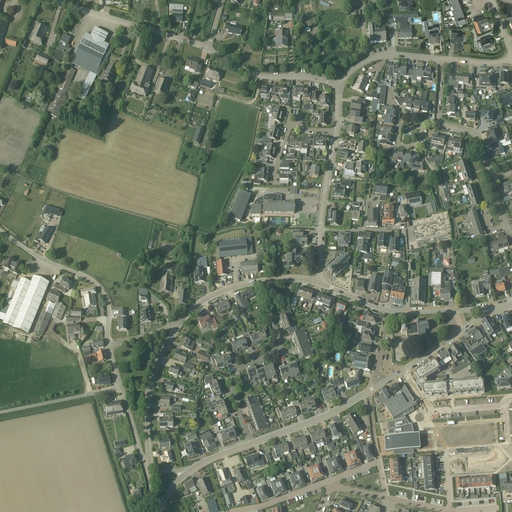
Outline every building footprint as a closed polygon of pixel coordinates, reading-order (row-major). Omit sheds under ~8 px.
[(398,0),(399,6),(405,5),(405,8),(412,8),(411,0),(398,0)] [(458,2),(449,5),(451,10),(460,7),(458,2)] [(168,12),(173,12),(172,22),(182,23),(183,6),(169,5),(168,12)] [(460,7),(451,10),(453,15),(462,11),(460,7)] [(462,11),(453,15),(455,19),(463,16),(462,11)] [(273,15),(273,17),(273,23),(285,23),(285,22),(285,17),(285,15),(273,15)] [(484,30),(482,25),(489,23),(486,15),(479,18),(473,21),(477,32),(484,30)] [(463,16),(455,19),(457,24),(465,21),(463,16)] [(426,20),(421,20),(423,31),(425,31),(426,34),(427,34),(427,37),(430,37),(430,42),(439,40),(442,39),(441,35),(439,35),(438,32),(439,32),(438,26),(433,27),(433,28),(433,30),(427,30),(427,29),(426,20)] [(41,44),(43,39),(42,39),(46,27),(35,23),(31,32),(31,33),(29,40),(41,44)] [(228,30),(227,33),(240,36),(242,28),(230,25),(230,24),(226,24),(225,30),(228,30)] [(374,26),(368,26),(370,44),(376,44),(376,43),(386,42),(384,28),(375,29),(374,26)] [(400,30),(399,30),(399,39),(411,39),(411,30),(411,26),(408,26),(400,27),(400,30)] [(80,68),(98,76),(106,59),(103,57),(105,51),(109,53),(112,48),(104,44),(108,36),(94,29),(90,37),(86,35),(72,63),(80,68)] [(276,32),(275,48),(288,48),(287,32),(276,32)] [(463,47),(463,43),(462,43),(462,40),(464,40),(463,35),(460,35),(460,36),(458,35),(458,32),(452,32),(451,39),(454,39),(454,45),(458,45),(458,46),(463,47)] [(494,45),(493,45),(490,37),(484,39),(485,39),(480,41),(481,43),(480,43),(479,45),(480,47),(481,47),(482,47),(483,48),(487,46),(487,47),(490,46),(491,47),(493,46),(494,45)] [(15,47),(17,41),(7,38),(5,44),(15,47)] [(66,60),(68,55),(71,50),(68,49),(69,47),(68,46),(67,45),(69,41),(62,38),(52,59),(59,62),(60,59),(63,61),(66,60)] [(39,53),(34,63),(46,68),(50,59),(49,59),(50,58),(46,56),(45,57),(43,56),(43,55),(39,53)] [(188,71),(189,68),(196,70),(195,72),(199,74),(202,65),(198,64),(199,62),(188,58),(184,70),(188,71)] [(111,83),(113,79),(111,78),(115,69),(109,66),(104,75),(103,75),(101,79),(111,83)] [(386,69),(385,76),(388,76),(388,78),(392,79),(392,76),(397,76),(398,69),(398,66),(393,66),(392,68),(392,69),(389,69),(386,69)] [(65,96),(75,72),(66,67),(66,69),(46,113),(58,119),(67,97),(65,96)] [(147,91),(149,87),(148,86),(153,72),(141,67),(133,85),(130,91),(145,97),(148,91),(147,91)] [(209,67),(205,78),(218,82),(222,71),(209,67)] [(397,76),(396,79),(400,80),(400,76),(409,77),(409,74),(406,73),(406,67),(401,67),(401,69),(400,69),(400,70),(398,69),(397,76)] [(409,74),(409,77),(413,78),(412,81),(416,81),(416,78),(421,78),(421,79),(422,75),(422,72),(422,69),(417,68),(417,70),(416,70),(416,71),(414,71),(410,71),(409,74)] [(421,78),(420,84),(424,84),(424,81),(429,82),(430,79),(433,79),(433,73),(430,73),(431,70),(425,69),(425,71),(424,72),(422,72),(422,75),(421,79),(421,78)] [(378,84),(381,77),(381,76),(376,73),(372,82),(378,84)] [(360,75),(354,88),(362,92),(368,79),(360,75)] [(476,90),(486,90),(486,77),(484,77),(484,75),(481,75),(481,76),(480,76),(480,81),(476,81),(476,90)] [(508,81),(508,75),(501,75),(501,81),(498,81),(498,87),(501,87),(501,85),(509,85),(509,81),(508,81)] [(459,83),(464,83),(465,83),(465,77),(457,76),(457,79),(453,78),(452,89),(458,90),(459,83)] [(489,77),(486,77),(486,90),(496,91),(496,84),(493,84),(493,77),(492,77),(492,76),(489,76),(489,77)] [(464,83),(464,85),(472,86),(473,80),(469,79),(469,77),(465,77),(465,83),(464,83)] [(159,79),(153,93),(164,97),(170,83),(159,79)] [(196,90),(197,87),(198,87),(199,82),(195,81),(194,84),(191,82),(189,87),(196,90)] [(262,98),(265,99),(269,99),(270,93),(270,89),(270,88),(267,87),(267,85),(261,85),(260,95),(261,95),(261,97),(262,98)] [(270,89),(270,93),(271,93),(271,97),(276,97),(277,95),(280,95),(281,89),(281,87),(275,86),(275,88),(271,88),(271,89),(270,89)] [(281,89),(280,95),(284,96),(283,100),(289,100),(289,98),(290,92),(290,89),(287,89),(287,87),(281,87),(281,89)] [(297,96),(301,96),(301,87),(295,87),(295,91),(292,91),(291,97),(297,98),(297,96)] [(301,87),(301,96),(304,96),(304,98),(310,99),(311,90),(307,89),(307,88),(301,87)] [(318,93),(312,93),(311,102),(317,102),(317,101),(321,101),(321,107),(329,107),(328,96),(321,96),(321,97),(318,97),(318,93)] [(511,94),(501,98),(505,108),(511,104),(511,94)] [(405,109),(410,110),(413,97),(412,100),(408,99),(408,96),(405,95),(404,99),(398,98),(395,100),(399,106),(401,104),(403,104),(403,105),(406,106),(405,109)] [(446,106),(455,107),(456,107),(457,99),(457,98),(464,99),(464,95),(457,95),(457,96),(454,95),(450,98),(447,98),(446,106)] [(417,98),(413,97),(410,110),(411,110),(411,107),(414,108),(413,110),(418,111),(421,99),(420,102),(416,101),(417,98)] [(421,99),(418,111),(419,112),(419,109),(422,109),(422,112),(427,113),(427,112),(428,106),(429,104),(424,103),(425,100),(421,99)] [(352,104),(351,111),(360,112),(360,107),(364,108),(365,101),(358,100),(357,103),(356,103),(356,104),(352,104)] [(39,110),(45,112),(48,105),(43,102),(39,110)] [(270,114),(273,115),(281,117),(283,111),(278,110),(279,107),(273,105),(270,114)] [(455,112),(455,107),(446,106),(447,106),(447,114),(450,114),(450,117),(459,118),(460,115),(458,115),(458,113),(455,112)] [(386,116),(395,118),(396,113),(393,112),(394,109),(384,107),(383,110),(387,111),(386,116)] [(463,110),(462,118),(466,118),(466,120),(471,121),(471,122),(475,122),(475,121),(476,114),(469,114),(466,108),(463,108),(463,110)] [(360,112),(351,111),(350,118),(355,119),(355,123),(362,124),(363,117),(359,117),(360,112)] [(493,118),(495,119),(496,112),(491,112),(491,113),(487,113),(487,111),(482,111),(481,118),(484,118),(484,121),(492,122),(493,118)] [(269,118),(268,123),(274,125),(275,122),(280,123),(281,117),(273,115),(272,118),(269,118)] [(319,115),(319,125),(326,126),(327,119),(327,115),(319,115)] [(395,118),(386,116),(382,115),(381,119),(385,119),(384,124),(393,126),(394,121),(391,120),(392,118),(395,118)] [(496,126),(504,123),(502,118),(498,117),(498,121),(495,122),(496,126)] [(270,129),(269,133),(278,135),(279,129),(273,128),(274,125),(268,123),(267,126),(268,127),(268,129),(270,129)] [(499,136),(496,126),(497,126),(496,126),(488,129),(489,131),(487,132),(487,133),(486,134),(488,139),(499,136)] [(197,127),(192,142),(199,144),(204,129),(197,127)] [(355,127),(355,128),(348,127),(347,134),(354,135),(355,131),(357,132),(358,128),(355,127)] [(379,136),(391,139),(389,138),(389,135),(392,136),(393,130),(384,128),(383,133),(379,133),(379,136)] [(266,136),(265,141),(271,143),(272,140),(276,141),(278,135),(269,133),(268,136),(266,136)] [(390,144),(391,139),(379,136),(382,137),(381,141),(375,140),(375,143),(372,143),(372,146),(379,148),(380,145),(387,146),(387,143),(390,144)] [(437,146),(438,138),(433,136),(432,141),(427,139),(425,146),(431,147),(431,144),(437,146)] [(501,141),(500,136),(499,136),(488,139),(490,145),(498,143),(501,141)] [(444,139),(438,138),(437,146),(436,151),(436,150),(444,152),(444,153),(446,143),(443,143),(444,139)] [(259,144),(259,145),(261,146),(262,147),(267,148),(266,151),(274,153),(276,147),(270,146),(271,143),(265,141),(261,140),(260,140),(259,144)] [(345,140),(343,148),(354,151),(356,143),(345,140)] [(453,152),(453,149),(455,141),(449,140),(447,151),(453,152)] [(455,141),(453,149),(453,152),(458,153),(457,158),(461,159),(462,152),(459,152),(461,143),(455,141)] [(358,143),(357,151),(357,153),(366,155),(367,144),(358,143)] [(500,148),(492,151),(494,157),(502,155),(502,156),(505,155),(503,147),(507,146),(506,143),(501,145),(499,145),(500,148)] [(273,159),(274,153),(266,151),(265,155),(262,154),(261,159),(267,161),(268,158),(273,159)] [(347,160),(349,160),(351,153),(348,153),(348,152),(340,151),(339,159),(347,160)] [(400,166),(403,153),(398,152),(397,155),(394,154),(392,164),(395,165),(396,161),(401,162),(400,166)] [(403,153),(400,166),(403,166),(404,163),(409,164),(408,167),(408,168),(411,155),(406,154),(405,157),(402,156),(403,153)] [(411,155),(408,168),(411,168),(412,165),(417,166),(419,157),(414,156),(413,158),(410,158),(411,155)] [(289,173),(289,168),(291,168),(291,162),(282,162),(282,165),(280,165),(280,173),(281,173),(289,173)] [(460,170),(467,168),(465,162),(455,165),(456,168),(459,167),(460,170)] [(356,163),(355,175),(365,176),(365,164),(356,163)] [(259,170),(258,175),(268,177),(269,175),(268,174),(269,171),(268,171),(268,170),(262,170),(263,166),(256,165),(255,170),(259,170)] [(345,165),(345,169),(344,176),(354,177),(355,166),(345,165)] [(311,171),(310,176),(318,177),(319,169),(311,168),(309,168),(309,167),(305,167),(304,172),(308,173),(308,171),(311,171)] [(461,174),(462,177),(469,175),(467,168),(460,170),(456,172),(457,175),(461,174)] [(281,173),(281,176),(279,176),(279,184),(288,184),(288,179),(297,179),(297,173),(289,173),(281,173)] [(268,177),(258,175),(256,175),(254,180),(253,184),(260,185),(260,182),(266,183),(267,182),(268,179),(268,177)] [(471,182),(469,175),(462,177),(464,181),(458,183),(460,187),(465,186),(464,184),(471,182)] [(506,193),(511,191),(511,183),(503,185),(506,193)] [(374,194),(386,195),(387,187),(375,185),(374,194)] [(341,186),(340,189),(334,188),(333,196),(344,198),(345,190),(344,189),(344,186),(341,186)] [(468,195),(475,193),(473,186),(466,189),(468,195)] [(281,197),(280,196),(279,196),(277,196),(276,195),(274,195),(273,195),(270,195),(269,195),(267,195),(266,196),(264,196),(263,197),(263,199),(262,199),(261,197),(260,198),(258,199),(257,200),(256,201),(255,202),(255,203),(247,204),(250,196),(239,192),(229,218),(240,222),(246,207),(251,207),(251,212),(251,215),(260,215),(260,212),(263,212),(263,214),(294,214),(294,209),(297,209),(297,205),(294,205),(294,202),(289,202),(289,204),(281,204),(281,197)] [(402,206),(402,208),(399,209),(400,217),(407,216),(406,208),(408,208),(422,205),(419,192),(405,195),(407,205),(402,206)] [(467,203),(470,202),(477,200),(475,193),(468,195),(465,196),(467,203)] [(472,206),(467,207),(468,211),(473,209),(472,209),(479,207),(477,200),(470,202),(472,206)] [(46,206),(44,213),(58,217),(60,211),(46,206)] [(384,207),(384,210),(389,210),(389,215),(389,220),(388,220),(388,225),(393,225),(393,220),(393,207),(384,207)] [(366,222),(366,228),(377,228),(378,210),(367,210),(367,222),(366,222)] [(330,225),(338,226),(339,214),(334,214),(334,211),(328,211),(327,221),(331,221),(330,225)] [(359,221),(360,213),(352,212),(351,220),(359,221)] [(469,218),(465,219),(466,221),(477,218),(475,212),(468,214),(469,218)] [(51,217),(51,219),(45,216),(41,222),(46,226),(49,222),(50,222),(50,223),(57,226),(59,219),(51,217)] [(471,222),(472,226),(479,224),(477,218),(466,221),(466,224),(471,222)] [(38,234),(34,241),(38,244),(39,241),(45,244),(52,232),(45,228),(38,224),(35,229),(42,233),(40,236),(39,235),(40,234),(38,234)] [(466,232),(466,234),(481,230),(479,224),(472,226),(473,230),(466,232)] [(481,230),(466,234),(465,235),(465,237),(474,234),(476,238),(483,236),(481,230)] [(296,239),(296,245),(306,245),(306,237),(302,237),(302,232),(293,232),(293,239),(296,239)] [(338,247),(344,247),(347,248),(348,244),(349,244),(349,243),(354,243),(354,234),(349,234),(349,236),(339,235),(338,247)] [(370,235),(364,235),(362,254),(363,254),(362,260),(372,261),(372,255),(367,254),(370,235)] [(390,252),(391,242),(387,241),(387,239),(383,238),(384,237),(379,236),(378,248),(386,249),(386,252),(390,252)] [(218,242),(219,246),(220,258),(225,258),(253,254),(251,238),(245,239),(218,242)] [(496,241),(499,251),(499,252),(500,254),(505,253),(504,249),(501,239),(499,240),(499,242),(496,243),(496,241)] [(501,239),(504,249),(509,248),(510,250),(511,249),(511,246),(511,243),(508,244),(507,239),(504,240),(503,240),(502,239),(501,239)] [(391,242),(390,252),(398,253),(398,255),(402,255),(402,248),(399,248),(399,241),(395,241),(394,242),(391,242)] [(496,253),(499,252),(499,251),(496,241),(494,241),(494,242),(494,243),(491,244),(492,249),(489,250),(491,256),(496,254),(496,253)] [(210,263),(216,262),(225,261),(225,258),(220,258),(219,246),(212,247),(212,254),(209,254),(210,263)] [(344,250),(344,247),(338,247),(337,259),(337,260),(334,262),(332,265),(331,265),(329,267),(328,267),(328,268),(327,269),(327,270),(327,271),(328,272),(329,273),(328,273),(328,274),(329,274),(331,276),(330,276),(331,277),(332,276),(332,277),(334,278),(335,278),(336,278),(337,277),(337,276),(339,274),(340,274),(342,271),(343,271),(345,269),(346,268),(346,269),(348,267),(347,267),(348,266),(349,266),(349,265),(348,265),(348,264),(348,263),(347,263),(349,261),(350,261),(351,261),(351,258),(351,257),(350,257),(348,256),(349,255),(348,255),(345,256),(344,256),(344,251),(345,250),(344,250)] [(287,257),(287,268),(296,268),(296,263),(298,260),(305,260),(305,254),(299,254),(299,251),(292,251),(292,257),(287,257)] [(5,264),(4,264),(3,265),(3,266),(3,267),(3,268),(4,268),(4,269),(10,271),(10,270),(13,271),(12,273),(18,276),(20,270),(20,269),(22,265),(16,262),(16,263),(13,262),(14,260),(9,258),(6,264),(5,264)] [(194,270),(195,283),(204,282),(202,268),(207,268),(206,258),(196,260),(198,269),(194,270)] [(227,276),(225,261),(216,262),(218,277),(227,276)] [(254,261),(254,264),(241,265),(242,274),(258,272),(257,263),(258,263),(258,261),(254,261)] [(428,269),(427,286),(434,287),(435,290),(436,301),(445,300),(446,301),(452,300),(451,293),(451,290),(450,283),(445,282),(445,275),(442,274),(442,269),(428,269)] [(161,275),(160,292),(171,293),(173,276),(174,271),(161,270),(161,275)] [(385,272),(382,285),(390,287),(393,273),(385,272)] [(391,289),(390,298),(393,298),(403,301),(405,289),(402,288),(403,284),(403,283),(404,283),(404,282),(400,281),(401,279),(397,278),(398,273),(394,272),(393,275),(395,275),(393,282),(393,287),(391,286),(391,287),(390,288),(392,288),(392,289),(391,289)] [(368,291),(377,293),(380,278),(371,276),(368,291)] [(485,283),(473,285),(474,289),(476,289),(477,297),(483,296),(482,290),(491,289),(489,279),(490,279),(490,276),(485,277),(485,283)] [(3,322),(2,324),(28,335),(49,283),(33,277),(31,283),(21,279),(20,281),(19,284),(14,282),(13,281),(11,287),(17,290),(12,301),(3,322)] [(54,289),(58,290),(67,294),(72,283),(62,279),(59,286),(56,285),(54,289)] [(412,281),(411,304),(417,304),(424,304),(425,281),(418,281),(412,281)] [(495,284),(495,285),(497,293),(505,291),(504,285),(500,286),(500,283),(495,284)] [(177,305),(186,306),(187,292),(188,285),(180,284),(177,305)] [(46,300),(49,301),(57,304),(58,302),(60,293),(57,292),(51,290),(50,289),(46,300)] [(95,289),(80,292),(81,297),(82,297),(84,309),(96,306),(95,295),(96,295),(95,289)] [(240,294),(235,297),(242,311),(247,308),(244,302),(254,296),(251,289),(240,294)] [(297,297),(304,299),(306,291),(299,289),(297,297)] [(303,301),(309,303),(308,308),(309,308),(308,310),(310,311),(311,309),(312,306),(313,303),(315,297),(312,296),(313,293),(312,293),(312,292),(309,291),(309,292),(306,291),(304,299),(303,301)] [(315,297),(313,303),(315,304),(316,302),(319,304),(317,309),(320,310),(322,305),(325,298),(322,297),(322,296),(322,295),(320,295),(319,295),(319,296),(318,296),(318,298),(315,297)] [(322,305),(320,310),(323,311),(324,309),(328,310),(330,307),(329,306),(330,304),(331,300),(325,298),(322,305)] [(214,307),(218,315),(230,309),(226,301),(214,307)] [(340,318),(342,311),(344,312),(346,306),(338,303),(336,309),(338,310),(336,317),(340,318)] [(66,307),(61,305),(57,304),(52,316),(51,318),(60,321),(66,307)] [(148,307),(143,308),(144,311),(141,312),(143,324),(151,323),(149,311),(148,311),(148,307)] [(42,311),(33,333),(42,337),(51,315),(43,312),(42,311)] [(283,316),(278,318),(279,322),(280,326),(287,323),(290,322),(288,315),(291,314),(290,311),(282,314),(283,316)] [(358,320),(357,324),(359,324),(366,326),(366,323),(375,324),(376,318),(369,316),(369,314),(370,314),(369,314),(369,313),(368,313),(367,312),(366,312),(365,312),(365,311),(365,312),(363,316),(364,316),(361,321),(358,320)] [(244,314),(242,315),(239,316),(243,323),(248,320),(244,314)] [(506,329),(506,330),(511,328),(511,318),(509,319),(508,319),(508,317),(507,317),(507,316),(505,317),(504,317),(504,318),(503,319),(505,326),(504,326),(504,327),(504,328),(505,329),(506,329)] [(212,317),(209,319),(208,317),(198,322),(202,329),(207,326),(207,327),(211,325),(213,329),(217,327),(212,317)] [(482,334),(480,335),(486,345),(492,342),(489,337),(499,332),(496,327),(490,318),(482,323),(481,324),(481,325),(485,331),(483,332),(484,333),(482,334)] [(116,326),(116,331),(119,331),(127,331),(127,320),(119,320),(119,326),(116,326)] [(427,331),(428,332),(429,331),(428,331),(429,329),(430,329),(430,328),(429,328),(429,326),(429,325),(429,324),(428,325),(426,324),(427,323),(426,323),(423,324),(423,323),(422,323),(423,324),(420,325),(419,321),(420,321),(419,320),(419,321),(416,321),(415,321),(415,322),(416,324),(405,326),(405,329),(401,329),(401,335),(406,334),(407,337),(407,336),(417,334),(418,337),(421,336),(421,337),(422,337),(422,336),(425,335),(425,336),(426,335),(425,335),(424,331),(427,331)] [(287,323),(280,326),(281,329),(283,332),(288,330),(289,333),(297,330),(296,327),(292,329),(290,322),(287,323)] [(351,323),(351,324),(357,325),(356,327),(360,327),(359,333),(362,334),(373,336),(374,336),(374,332),(374,330),(365,328),(366,326),(359,324),(357,324),(351,323)] [(81,324),(73,325),(74,328),(75,328),(76,335),(83,334),(82,327),(81,328),(81,324)] [(68,336),(76,335),(75,328),(74,328),(73,325),(67,326),(68,336)] [(263,332),(256,334),(260,344),(263,343),(267,341),(265,337),(268,336),(265,327),(262,328),(263,332)] [(483,347),(486,345),(480,335),(479,333),(476,328),(465,335),(466,337),(464,338),(469,344),(465,346),(474,360),(486,352),(483,347)] [(295,343),(307,339),(304,331),(293,335),(295,343)] [(257,345),(260,344),(256,334),(249,336),(248,333),(245,334),(249,343),(251,342),(253,346),(257,345)] [(356,339),(355,342),(364,344),(364,341),(371,342),(372,341),(373,341),(374,337),(373,337),(373,336),(362,334),(359,333),(358,339),(356,339)] [(243,339),(237,341),(241,351),(244,350),(247,348),(246,344),(249,343),(245,334),(242,335),(243,339)] [(184,340),(181,348),(191,352),(194,344),(196,341),(185,336),(184,340)] [(295,343),(298,351),(310,347),(307,339),(295,343)] [(82,348),(83,353),(90,352),(90,349),(93,348),(93,349),(103,348),(102,340),(92,342),(92,343),(89,343),(89,347),(82,348)] [(229,340),(226,341),(229,350),(232,349),(233,353),(237,352),(241,351),(237,341),(230,343),(229,340)] [(358,344),(357,351),(360,352),(369,354),(369,353),(370,353),(371,350),(370,350),(370,346),(361,345),(358,344)] [(456,346),(451,349),(455,356),(452,357),(454,360),(452,361),(454,364),(456,363),(459,361),(456,357),(461,354),(456,346)] [(313,355),(310,347),(298,351),(301,360),(313,355)] [(228,355),(221,358),(225,368),(228,367),(228,366),(231,365),(230,361),(233,360),(229,351),(226,352),(228,355)] [(452,361),(450,357),(446,351),(438,356),(442,362),(439,363),(442,367),(452,361)] [(90,352),(83,353),(83,358),(90,356),(91,360),(96,359),(97,360),(98,360),(99,363),(106,361),(104,352),(91,355),(90,352)] [(208,362),(209,358),(210,356),(198,352),(196,358),(207,363),(208,362)] [(177,353),(175,359),(180,361),(179,363),(183,365),(182,368),(193,372),(194,367),(184,363),(186,358),(187,357),(185,356),(186,355),(182,353),(181,354),(177,353)] [(213,357),(209,358),(208,362),(210,363),(212,362),(213,367),(216,366),(217,370),(221,368),(221,369),(225,368),(221,358),(214,360),(213,357)] [(351,364),(354,364),(353,369),(369,371),(371,359),(363,358),(357,357),(355,357),(353,357),(351,364)] [(418,384),(419,386),(424,382),(423,380),(440,370),(440,369),(434,359),(417,370),(418,372),(415,373),(420,382),(418,384)] [(456,368),(454,365),(452,366),(454,370),(451,371),(452,375),(471,365),(469,361),(456,368)] [(287,367),(291,378),(300,376),(295,364),(287,367)] [(264,369),(268,380),(276,377),(272,366),(264,369)] [(283,381),(291,378),(287,367),(279,370),(283,381)] [(171,369),(170,368),(168,372),(170,372),(169,373),(173,375),(173,376),(176,377),(177,376),(181,377),(183,372),(179,370),(171,368),(171,369)] [(260,383),(255,368),(246,371),(251,383),(259,380),(260,383)] [(256,372),(255,368),(260,383),(268,380),(264,369),(256,372)] [(99,384),(100,386),(110,383),(108,376),(98,378),(97,377),(93,378),(95,385),(99,384)] [(211,392),(221,388),(220,385),(218,381),(214,383),(211,376),(207,377),(206,377),(206,378),(205,378),(205,379),(204,380),(204,381),(204,382),(205,386),(209,385),(211,392)] [(340,379),(333,381),(335,388),(342,385),(340,379)] [(348,382),(345,383),(347,390),(353,387),(350,381),(349,379),(347,380),(348,382)] [(356,379),(350,381),(353,387),(359,385),(358,384),(359,383),(360,383),(360,382),(360,381),(360,379),(356,379)] [(510,380),(508,380),(499,381),(499,380),(498,379),(497,379),(496,379),(496,380),(495,380),(495,381),(495,382),(495,383),(496,383),(496,384),(497,384),(498,384),(498,389),(511,388),(510,380)] [(427,380),(424,382),(419,386),(423,386),(424,396),(427,396),(427,398),(448,396),(447,388),(448,388),(448,387),(447,387),(447,385),(446,384),(426,386),(426,385),(425,384),(428,382),(427,380)] [(453,385),(453,392),(453,396),(480,394),(485,394),(484,380),(478,380),(479,382),(453,384),(453,385)] [(166,384),(164,389),(172,392),(174,393),(176,393),(177,389),(177,387),(184,390),(185,386),(176,383),(175,387),(173,386),(166,384)] [(381,391),(381,392),(381,393),(380,394),(380,395),(379,396),(378,397),(377,398),(376,399),(376,400),(377,400),(381,408),(384,406),(393,420),(413,408),(416,406),(415,403),(413,404),(412,402),(414,402),(413,402),(413,401),(413,400),(403,385),(398,388),(396,384),(387,389),(386,388),(381,391)] [(332,390),(322,394),(325,402),(335,397),(338,396),(334,386),(331,387),(332,390)] [(210,400),(211,403),(220,399),(219,397),(223,395),(222,391),(223,391),(221,388),(211,392),(214,399),(210,400)] [(312,400),(305,403),(309,413),(312,412),(312,411),(316,410),(314,404),(317,403),(314,396),(311,397),(312,400)] [(159,401),(159,404),(160,404),(160,405),(169,406),(169,402),(176,403),(176,398),(170,397),(166,397),(166,399),(161,398),(161,401),(160,401),(159,401)] [(248,409),(260,405),(257,397),(245,401),(248,409)] [(209,403),(207,404),(208,408),(214,408),(215,408),(217,407),(218,411),(228,407),(227,404),(225,400),(221,402),(220,399),(211,402),(211,403),(209,403)] [(105,404),(107,416),(123,414),(121,401),(105,404)] [(297,402),(295,403),(298,412),(300,411),(302,415),(306,413),(306,414),(309,413),(305,403),(298,405),(297,402)] [(298,412),(295,403),(292,404),(293,407),(286,410),(290,420),(293,419),(293,418),(297,417),(295,413),(298,412)] [(248,409),(251,417),(263,413),(260,405),(248,409)] [(221,418),(218,419),(218,422),(227,419),(226,416),(230,414),(229,411),(230,411),(228,407),(218,411),(221,418)] [(414,412),(413,408),(393,420),(393,422),(387,423),(389,431),(387,431),(388,436),(388,437),(384,438),(385,452),(394,452),(394,456),(414,454),(413,450),(420,450),(419,435),(412,435),(412,434),(413,434),(412,429),(411,430),(410,425),(406,426),(404,419),(403,418),(414,412)] [(278,409),(275,410),(278,417),(281,416),(283,422),(286,420),(287,421),(290,420),(286,410),(279,412),(278,409)] [(251,417),(254,425),(266,421),(263,413),(251,417)] [(163,421),(159,421),(160,428),(165,428),(165,430),(168,430),(168,428),(173,428),(172,421),(172,414),(165,415),(165,418),(162,418),(163,421)] [(362,430),(357,421),(358,421),(353,414),(344,419),(354,435),(362,430)] [(269,429),(266,421),(254,425),(257,433),(269,429)] [(344,436),(342,431),(339,432),(336,425),(329,428),(333,437),(337,436),(338,439),(344,436)] [(225,430),(229,440),(236,437),(232,428),(231,427),(225,430)] [(225,430),(219,432),(220,435),(222,442),(229,440),(225,430)] [(316,433),(320,444),(323,443),(322,440),(324,439),(322,431),(316,433)] [(317,445),(320,444),(316,433),(309,436),(312,443),(315,442),(317,445)] [(201,440),(203,444),(208,452),(216,447),(214,443),(212,444),(210,440),(213,439),(210,434),(201,440)] [(304,438),(298,440),(301,447),(302,451),(305,450),(304,446),(307,445),(304,438)] [(294,450),(301,447),(298,440),(292,442),(294,450)] [(190,457),(198,455),(196,449),(197,448),(196,444),(195,444),(194,443),(186,445),(190,457)] [(282,454),(288,452),(286,444),(280,447),(280,449),(282,454)] [(368,445),(363,447),(362,445),(358,446),(361,454),(364,452),(367,461),(373,458),(371,452),(372,451),(370,447),(369,448),(368,445)] [(280,447),(273,449),(275,453),(273,453),(274,454),(272,455),(274,460),(279,458),(280,457),(281,457),(280,455),(282,454),(280,449),(280,447)] [(355,466),(355,465),(358,464),(358,463),(360,463),(357,454),(360,453),(357,447),(354,448),(355,451),(350,453),(355,466)] [(167,463),(167,464),(172,462),(169,452),(164,453),(165,454),(160,456),(163,464),(167,463)] [(350,453),(344,455),(343,453),(340,454),(343,461),(346,459),(349,468),(355,466),(350,453)] [(336,473),(336,472),(340,471),(340,470),(342,470),(338,461),(341,460),(339,454),(336,455),(337,458),(331,460),(336,473)] [(122,460),(125,468),(137,464),(133,455),(122,460)] [(261,456),(257,457),(257,455),(245,459),(248,467),(258,464),(259,468),(265,466),(261,456)] [(331,460),(326,462),(325,460),(322,461),(324,468),(327,467),(330,475),(336,473),(331,460)] [(318,480),(323,477),(320,469),(323,468),(320,462),(317,463),(318,465),(313,467),(318,480)] [(313,467),(307,469),(306,466),(303,467),(305,474),(308,473),(311,481),(313,480),(314,481),(317,480),(318,480),(313,467)] [(238,484),(247,480),(243,468),(233,471),(238,484)] [(232,483),(231,479),(230,480),(226,469),(217,472),(218,478),(217,478),(218,481),(219,481),(220,483),(219,483),(221,488),(232,483)] [(299,487),(305,485),(302,476),(304,475),(302,469),(299,470),(300,472),(294,474),(299,487)] [(294,474),(289,476),(288,473),(284,474),(287,481),(290,480),(293,488),(295,488),(299,487),(294,474)] [(280,494),(286,492),(283,483),(286,482),(283,476),(280,477),(281,479),(276,481),(280,494)] [(203,497),(213,493),(207,478),(197,482),(203,497)] [(187,491),(195,486),(191,479),(183,484),(187,491)] [(508,494),(511,494),(511,493),(511,483),(507,484),(507,479),(500,480),(500,488),(501,492),(506,492),(506,493),(508,493),(508,494)] [(276,481),(270,483),(269,480),(266,481),(268,488),(271,487),(274,495),(276,495),(280,494),(276,481)] [(262,501),(268,499),(265,490),(267,489),(265,483),(262,484),(263,487),(257,489),(258,490),(257,491),(258,494),(259,494),(262,501)] [(138,492),(133,493),(134,500),(143,499),(143,492),(138,492)] [(230,494),(224,496),(227,506),(233,504),(230,494)] [(248,496),(242,498),(245,506),(251,504),(248,496)] [(218,511),(216,505),(215,505),(214,500),(206,503),(209,511),(218,511)] [(352,505),(352,504),(348,502),(348,503),(341,500),(339,506),(350,511),(353,505),(352,505)]
